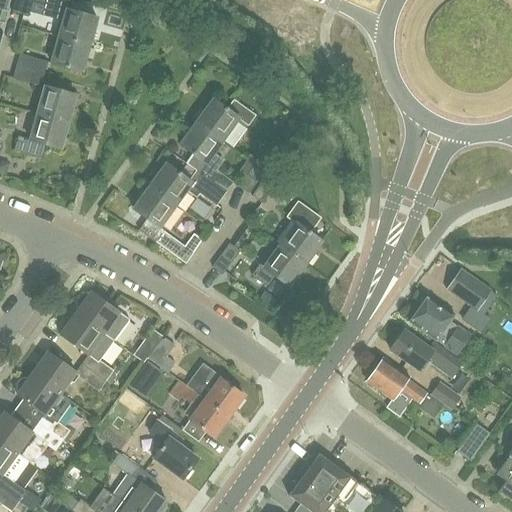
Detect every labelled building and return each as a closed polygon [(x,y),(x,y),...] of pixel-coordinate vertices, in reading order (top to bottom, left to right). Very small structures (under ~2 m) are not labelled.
[(0,0),(0,9),(8,11),(10,0),(0,0)] [(94,29),(97,19),(69,11),(72,0),(15,0),(12,12),(22,15),(28,17),(32,1),(47,5),(44,14),(63,19),(58,37),(89,45),(90,43),(92,44),(96,30),(94,29)] [(87,62),(91,48),(89,48),(89,45),(58,37),(51,64),(82,72),(85,61),(87,62)] [(16,66),(45,74),(48,61),(20,53),(16,66)] [(45,74),(16,66),(13,78),(41,86),(45,74)] [(76,95),(45,86),(37,113),(68,122),(69,120),(71,121),(75,107),(73,106),(76,95)] [(223,141),(239,119),(249,127),(256,116),(234,100),(227,109),(214,100),(207,109),(205,107),(196,119),(199,121),(197,122),(223,141)] [(61,149),(64,138),(66,139),(70,125),(68,125),(68,122),(37,113),(30,139),(18,136),(14,150),(41,157),(45,145),(61,149)] [(214,154),(223,141),(197,122),(196,124),(194,123),(185,134),(187,136),(181,145),(194,155),(187,164),(197,171),(226,193),(234,183),(213,168),(220,159),(214,154)] [(277,154),(268,148),(257,164),(266,170),(277,154)] [(239,187),(249,194),(266,170),(257,164),(256,163),(255,164),(247,159),(239,171),(246,176),(239,187)] [(176,206),(187,191),(197,198),(199,194),(216,206),(226,193),(197,171),(190,181),(166,164),(160,173),(157,172),(149,183),(151,185),(150,187),(176,206)] [(279,180),(269,172),(252,196),(261,203),(262,204),(279,180)] [(159,228),(176,206),(150,187),(148,189),(146,187),(138,199),(140,200),(133,209),(146,219),(138,230),(155,243),(156,242),(186,264),(193,253),(159,228)] [(309,264),(317,252),(315,251),(322,242),(309,233),(320,218),(298,203),(288,217),(296,223),(280,246),(305,264),(307,262),(309,264)] [(232,245),(229,243),(212,267),(223,275),(239,251),(232,245)] [(298,280),(306,268),(304,266),(305,264),(280,246),(264,268),(260,264),(252,275),(267,286),(274,276),(289,287),(296,278),(298,280)] [(491,291),(460,269),(446,289),(477,311),(491,291)] [(279,297),(286,287),(275,279),(267,289),(279,297)] [(130,320),(119,312),(91,292),(89,296),(85,295),(81,296),(78,301),(78,305),(80,308),(76,314),(114,341),(130,320)] [(449,340),(440,334),(449,320),(454,314),(429,295),(427,297),(424,297),(421,301),(422,304),(410,321),(436,340),(444,346),(449,340)] [(114,341),(76,314),(71,320),(67,319),(64,320),(60,325),(60,329),(63,333),(60,336),(92,358),(85,366),(106,381),(113,372),(100,361),(114,341)] [(444,346),(444,347),(456,356),(470,336),(458,327),(449,340),(444,346)] [(147,358),(162,337),(152,330),(133,356),(144,363),(147,358)] [(390,350),(419,370),(426,360),(451,378),(462,363),(451,355),(452,354),(437,343),(432,350),(405,330),(390,350)] [(147,358),(168,373),(175,364),(166,357),(175,346),(162,337),(147,358)] [(60,394),(75,372),(48,353),(33,374),(60,394)] [(400,389),(436,415),(443,405),(407,379),(409,376),(399,368),(398,369),(384,359),(368,381),(393,399),(400,389)] [(143,400),(162,373),(146,362),(127,389),(143,400)] [(106,381),(85,366),(78,377),(98,392),(106,381)] [(194,378),(187,388),(228,418),(243,397),(208,372),(200,383),(194,378)] [(72,402),(60,394),(33,374),(29,380),(24,379),(20,381),(17,384),(17,389),(19,393),(17,396),(45,415),(48,418),(42,427),(62,442),(70,431),(57,422),(72,402)] [(228,418),(187,388),(186,388),(179,383),(169,396),(177,403),(181,398),(197,410),(189,422),(213,439),(228,418)] [(459,398),(439,383),(431,394),(452,409),(459,398)] [(146,404),(126,390),(117,402),(137,417),(146,404)] [(35,436),(32,433),(4,413),(0,418),(0,442),(28,463),(42,443),(55,452),(62,442),(42,427),(35,436)] [(154,458),(183,479),(197,460),(178,446),(181,441),(157,423),(150,432),(160,439),(161,437),(166,441),(154,458)] [(491,434),(476,424),(457,452),(471,462),(491,434)] [(28,463),(0,442),(0,475),(1,476),(2,475),(5,477),(0,484),(0,488),(19,502),(27,491),(14,482),(28,463)] [(165,505),(166,503),(132,478),(139,469),(119,454),(111,464),(126,476),(112,496),(135,511),(164,511),(166,509),(165,505)] [(373,511),(382,500),(319,454),(288,496),(309,511),(373,511)] [(511,459),(509,457),(501,467),(511,474),(498,491),(511,501),(511,459)] [(410,472),(403,483),(433,504),(440,493),(410,472)] [(0,502),(12,511),(15,508),(19,502),(0,488),(0,502)] [(27,491),(19,502),(27,508),(32,511),(40,500),(27,491)] [(71,511),(77,502),(65,494),(59,502),(63,506),(71,511)] [(43,511),(58,511),(63,506),(59,502),(49,495),(39,508),(43,511)] [(135,511),(112,496),(100,511),(96,511),(79,499),(77,502),(71,511),(72,511),(135,511)] [(373,511),(401,511),(398,508),(393,509),(382,500),(373,511)] [(19,502),(15,508),(20,511),(24,511),(27,508),(19,502)]
